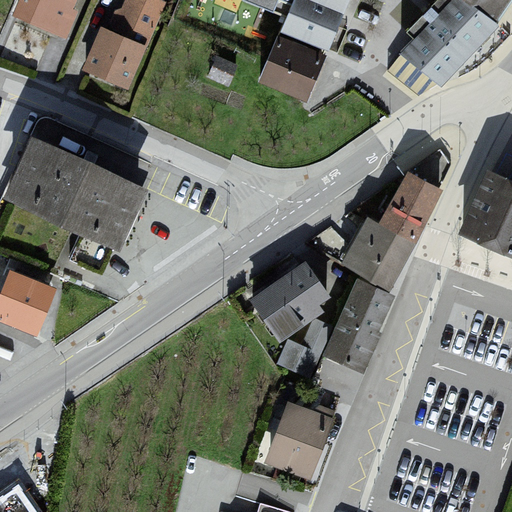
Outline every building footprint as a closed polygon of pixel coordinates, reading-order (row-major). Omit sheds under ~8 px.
[(22,0),(16,15),(58,34),(73,0),(22,0)] [(165,3),(158,0),(125,0),(110,33),(103,29),(85,68),(127,87),(165,3)] [(244,0),(287,18),(294,0),(244,0)] [(349,0),(294,0),(287,18),(281,33),(330,51),(349,0)] [(466,1),(465,0),(438,0),(407,33),(414,40),(401,53),(442,87),(499,26),(494,22),(466,1)] [(466,0),(466,1),(494,22),(509,0),(466,0)] [(325,56),(280,38),(261,81),(306,101),(325,56)] [(144,187),(34,138),(7,198),(117,247),(144,187)] [(511,179),(487,169),(458,234),(511,257),(511,179)] [(365,204),(329,268),(379,291),(430,192),(392,176),(375,208),(365,204)] [(301,268),(242,302),(270,345),(317,315),(311,309),(322,301),(301,268)] [(57,290),(10,271),(0,295),(0,319),(39,335),(57,290)] [(385,296),(344,281),(312,356),(353,375),(385,296)] [(325,423),(277,403),(252,462),(300,482),(325,423)] [(35,511),(19,486),(0,499),(0,511),(35,511)] [(287,511),(260,502),(256,511),(287,511)]
